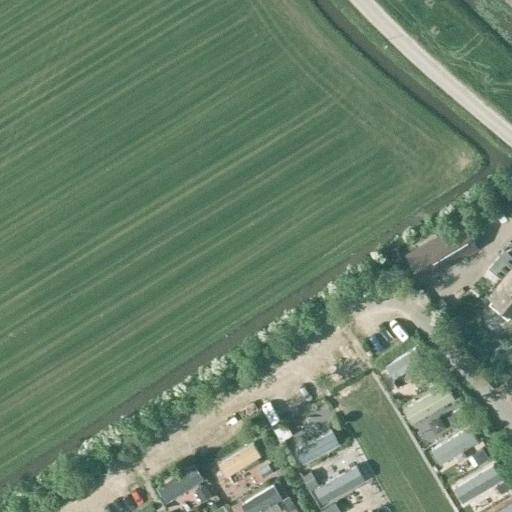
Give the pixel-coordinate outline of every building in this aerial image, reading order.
[(463,217),(405,252),(422,279),(480,244),(463,217)] [(511,314),(511,254),(509,252),(494,270),(502,276),(487,294),(511,314)] [(401,372),(431,354),(421,337),(391,355),(401,372)] [(367,395),(382,390),(368,355),(354,361),(367,395)] [(452,372),(415,396),(424,409),(460,384),(452,372)] [(448,450),(486,426),(479,414),(440,438),(448,450)] [(328,457),(331,467),(346,463),(341,441),(349,439),(344,419),(328,423),(326,417),(303,423),(312,461),(328,457)] [(264,481),(256,468),(267,461),(261,452),(269,447),(261,433),(227,454),(249,491),(264,481)] [(463,477),(472,491),(502,471),(493,457),(463,477)] [(329,492),(356,476),(350,465),(322,481),(329,492)] [(207,466),(175,485),(179,492),(174,494),(184,510),(220,488),(207,466)] [(361,473),(366,487),(375,484),(382,505),(391,501),(379,466),(361,473)] [(248,494),(257,511),(290,492),(281,476),(248,494)] [(511,511),(511,497),(484,511),(511,511)] [(384,511),(380,503),(361,511),(384,511)]
